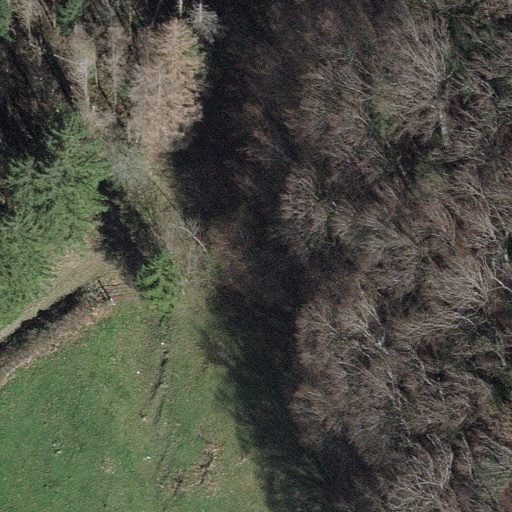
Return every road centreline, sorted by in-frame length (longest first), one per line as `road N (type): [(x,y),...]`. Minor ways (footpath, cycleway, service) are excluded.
road 1 (track): [(0,329),(188,177),(385,0)]
road 2 (track): [(135,217),(144,511)]
road 3 (track): [(188,177),(227,77),(277,0)]
